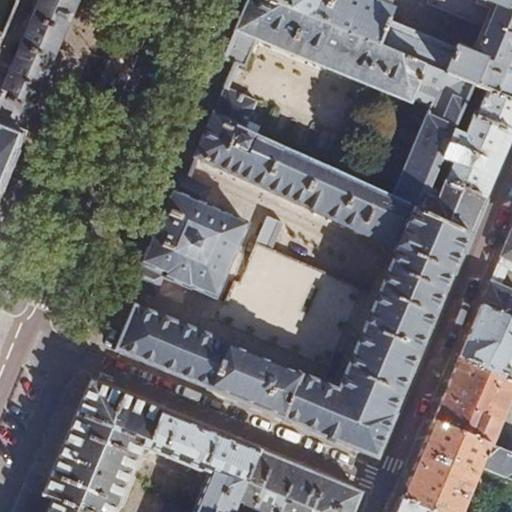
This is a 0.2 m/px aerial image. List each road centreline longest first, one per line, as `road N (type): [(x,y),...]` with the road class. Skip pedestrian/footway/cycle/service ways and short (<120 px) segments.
road 1 (primary): [(154,0),(18,338)]
road 2 (residential): [(381,484),(511,171)]
road 3 (residential): [(381,484),(69,355)]
